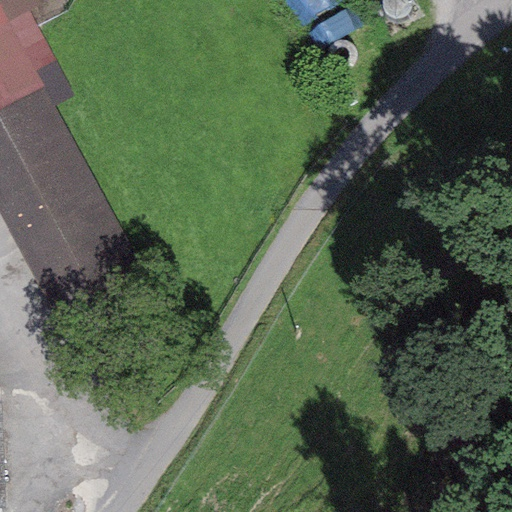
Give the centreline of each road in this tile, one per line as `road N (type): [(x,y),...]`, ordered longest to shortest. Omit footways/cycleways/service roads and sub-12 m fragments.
road 1 (unclassified): [(486,0),(284,239),(147,472),(112,511)]
road 2 (unknown): [(147,472),(0,252)]
